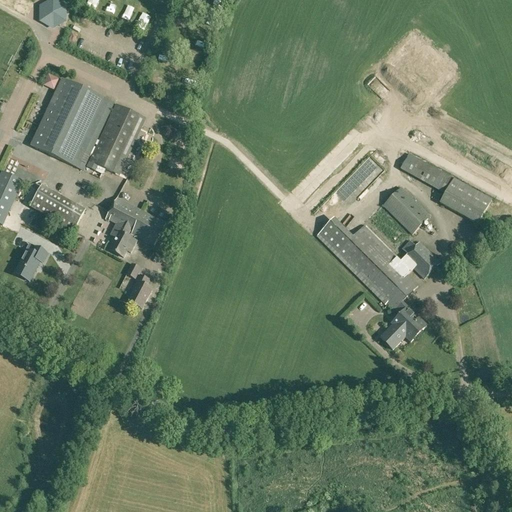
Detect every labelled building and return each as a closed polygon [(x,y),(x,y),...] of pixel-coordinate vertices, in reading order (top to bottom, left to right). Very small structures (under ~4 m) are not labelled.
[(40,12),(40,16),(40,19),(41,21),(44,25),(47,27),(49,27),(52,28),(54,28),(56,27),(59,26),(63,23),(65,20),(66,18),(66,16),(66,13),(66,11),(65,9),(64,7),(62,5),(59,3),(57,2),(55,1),(53,1),(50,1),(48,2),(45,4),(43,5),(41,8),(40,10),(40,12)] [(145,30),(151,15),(142,12),(136,27),(145,30)] [(172,26),(170,34),(181,37),(183,29),(172,26)] [(401,86),(406,82),(401,76),(396,79),(401,86)] [(30,147),(83,172),(88,163),(113,174),(140,117),(61,80),(30,147)] [(416,100),(429,91),(426,87),(413,96),(416,100)] [(168,151),(164,164),(174,167),(178,155),(168,151)] [(383,154),(387,163),(393,161),(389,152),(383,154)] [(478,225),(492,201),(454,180),(409,154),(400,171),(445,195),(440,204),(478,225)] [(337,203),(347,215),(360,203),(355,198),(364,191),(364,190),(386,171),(374,158),(334,192),(341,199),(337,203)] [(30,208),(74,233),(86,212),(42,186),(30,208)] [(412,236),(430,218),(401,189),(383,207),(412,236)] [(109,250),(124,258),(127,252),(130,254),(137,242),(129,237),(130,234),(154,247),(166,224),(117,198),(105,221),(115,226),(110,236),(115,238),(109,250)] [(353,237),(352,237),(334,219),(316,238),(385,306),(386,305),(393,312),(395,311),(399,316),(390,325),(392,326),(379,339),(393,352),(405,339),(410,344),(427,327),(419,319),(415,322),(412,320),(416,316),(403,303),(419,287),(408,276),(413,270),(424,281),(441,264),(420,243),(415,247),(410,242),(402,250),(407,255),(401,262),(397,258),(365,225),(354,237),(353,237)] [(45,253),(32,246),(29,252),(24,249),(12,272),(26,280),(37,260),(40,262),(45,253)] [(126,276),(135,280),(141,270),(132,265),(126,276)] [(56,279),(60,269),(53,266),(49,277),(56,279)] [(128,303),(142,310),(153,290),(147,287),(149,281),(140,276),(137,281),(133,288),(135,289),(128,303)]
